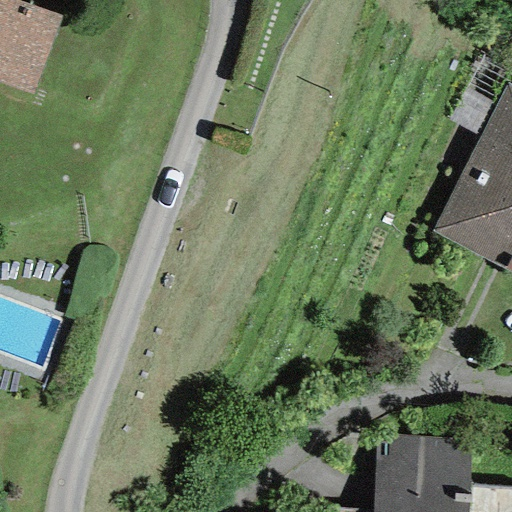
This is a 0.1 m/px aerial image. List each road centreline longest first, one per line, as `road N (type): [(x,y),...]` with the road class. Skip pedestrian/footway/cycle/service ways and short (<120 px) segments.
road 1 (residential): [(67,511),(66,481),(227,0)]
road 2 (residential): [(262,511),(311,423),(450,381),(511,405)]
